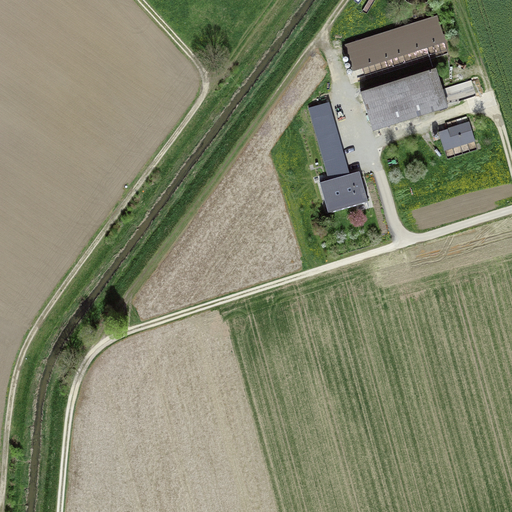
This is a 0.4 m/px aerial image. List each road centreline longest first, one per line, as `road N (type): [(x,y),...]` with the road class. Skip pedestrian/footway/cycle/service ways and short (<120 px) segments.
road 1 (track): [(320,33),(405,241),(98,347)]
road 2 (track): [(1,511),(11,393),(31,335),(199,102)]
road 3 (track): [(98,347),(109,319),(320,33)]
road 4 (track): [(364,148),(483,109),(493,115),(511,172)]
road 5 (track): [(98,347),(74,387),(60,511)]
road 6 (track): [(199,102),(274,0)]
road 7 (track): [(199,102),(202,71),(141,0)]
